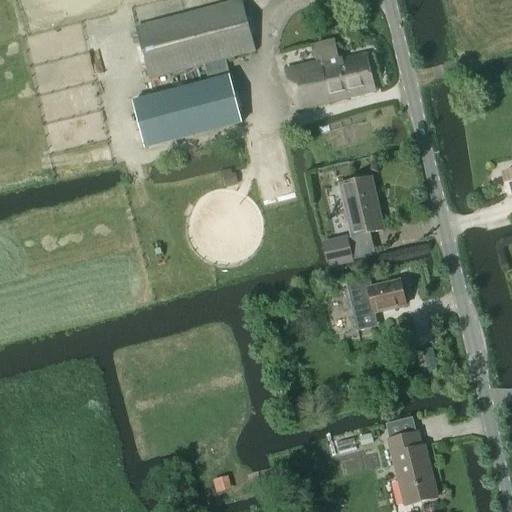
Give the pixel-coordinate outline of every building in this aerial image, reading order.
[(240,0),(134,28),(148,81),(203,67),(207,80),(228,74),(225,61),(254,53),(240,0)] [(338,60),(333,41),(310,47),(312,58),(318,56),(319,62),(285,71),(296,111),(374,90),(364,53),(338,60)] [(133,103),(145,150),(240,125),(228,78),(133,103)] [(234,187),(231,169),(221,172),(225,189),(234,187)] [(511,172),(502,175),(508,197),(511,195),(511,172)] [(352,238),(382,231),(370,179),(340,186),(352,238)] [(322,243),(328,269),(354,263),(348,238),(322,243)] [(370,282),(346,288),(356,331),(363,330),(360,317),(373,314),(373,315),(405,307),(400,284),(372,290),(370,282)] [(420,448),(417,433),(389,440),(406,506),(437,498),(424,447),(420,448)] [(370,435),(358,438),(361,448),(373,445),(370,435)] [(297,473),(284,476),(287,487),(299,484),(297,473)] [(227,478),(212,481),(215,494),(230,490),(227,478)]
